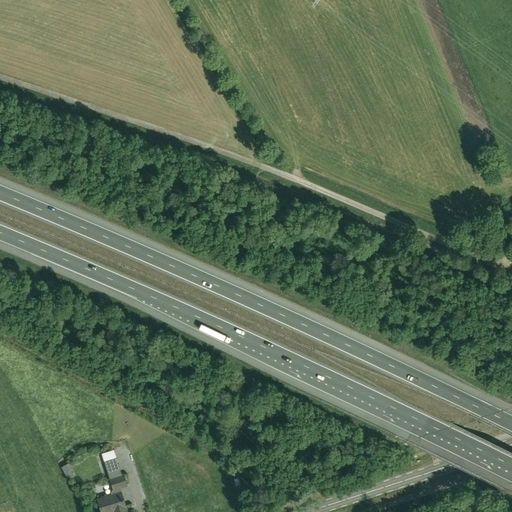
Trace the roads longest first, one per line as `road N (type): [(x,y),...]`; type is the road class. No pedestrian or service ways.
road 1 (motorway): [(0,233),(511,465)]
road 2 (motorway): [(511,423),(0,193)]
road 3 (track): [(265,168),(0,77)]
road 4 (track): [(511,272),(265,168)]
road 5 (secondary): [(308,511),(511,446)]
